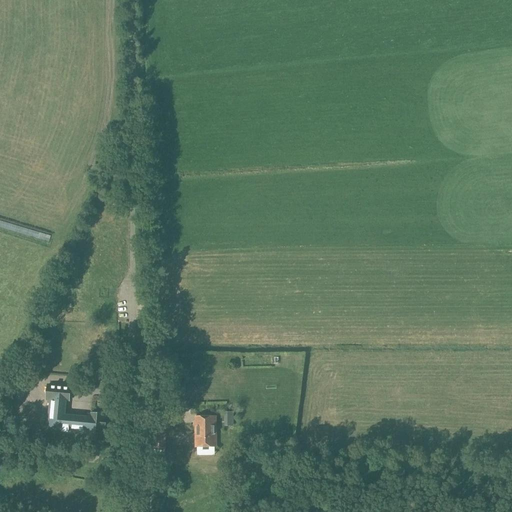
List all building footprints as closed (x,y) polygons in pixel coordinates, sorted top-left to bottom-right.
[(136,318),(135,348),(142,348),(142,368),(143,368),(152,368),(153,346),(150,346),(151,319),(136,318)] [(175,376),(186,376),(186,364),(175,365),(175,376)] [(47,383),(45,401),(50,401),(46,430),(88,435),(87,440),(104,441),(107,414),(90,413),(90,414),(87,413),(87,417),(66,414),(67,402),(70,402),(72,386),(47,383)] [(195,447),(217,447),(216,417),(194,417),(195,447)] [(173,438),(193,439),(193,428),(173,427),(173,438)] [(154,450),(167,450),(167,433),(154,433),(154,450)]
